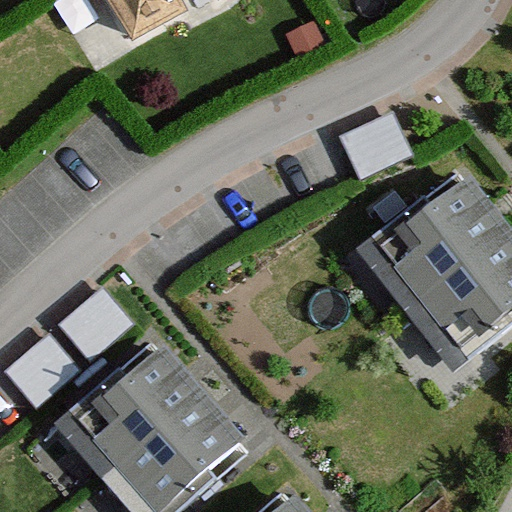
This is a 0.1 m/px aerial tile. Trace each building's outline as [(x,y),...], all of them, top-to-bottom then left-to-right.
[(97,0),(126,49),(197,0),(209,0),(211,4),(216,0),(97,0)] [(361,175),(413,153),(395,111),(344,133),(361,175)] [(356,260),(402,318),(504,238),(458,180),(356,260)] [(402,318),(447,376),(511,325),(511,247),(504,238),(402,318)] [(106,286),(62,321),(90,356),(134,322),(106,286)] [(52,331),(8,368),(39,404),(82,366),(52,331)] [(58,432),(101,483),(144,447),(159,434),(195,404),(153,353),(58,432)] [(101,483),(125,511),(169,511),(238,455),(195,404),(159,434),(144,447),(101,483)] [(266,511),(289,511),(280,501),(266,511)]
